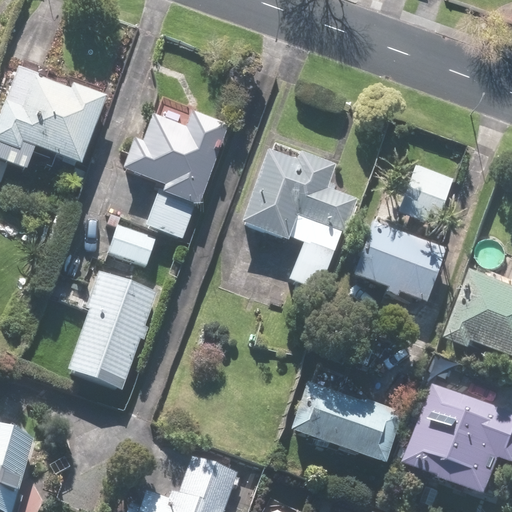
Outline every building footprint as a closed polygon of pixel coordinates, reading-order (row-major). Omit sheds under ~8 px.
[(0,161),(9,165),(13,155),(69,176),(97,104),(62,90),(59,100),(0,76),(0,161)] [(111,179),(153,195),(139,231),(177,245),(219,134),(181,119),(175,135),(143,123),(132,153),(123,149),(111,179)] [(278,252),(281,244),(299,251),(286,286),(315,296),(348,208),(326,200),(328,193),(320,190),(327,172),(292,160),(288,171),(258,161),(232,235),(278,252)] [(426,236),(445,185),(400,168),(381,219),(426,236)] [(113,228),(100,258),(139,274),(152,244),(113,228)] [(415,312),(437,256),(366,228),(344,284),(415,312)] [(477,271),(472,283),(466,281),(444,340),(511,364),(511,292),(510,297),(495,292),(499,279),(477,271)] [(112,401),(133,347),(138,349),(143,334),(138,332),(151,299),(97,279),(58,380),(112,401)] [(353,411),(298,390),(279,438),(374,474),(396,418),(356,403),(353,411)] [(477,506),(493,466),(506,472),(511,457),(511,423),(430,390),(396,473),(477,506)] [(0,511),(8,511),(24,447),(0,441),(0,511)] [(157,507),(141,501),(136,511),(220,511),(233,479),(188,461),(174,499),(162,494),(157,507)]
